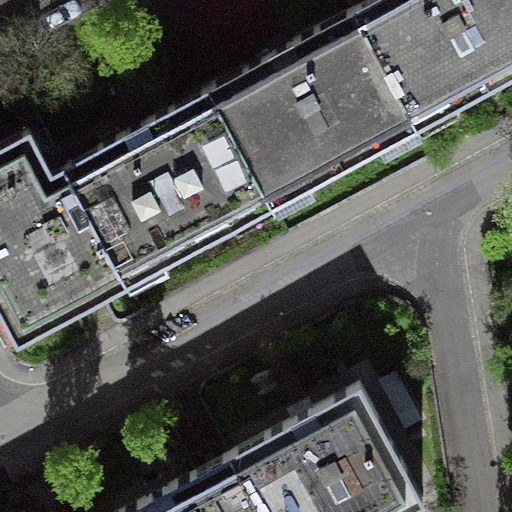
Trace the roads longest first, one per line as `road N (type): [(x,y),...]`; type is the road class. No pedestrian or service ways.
road 1 (residential): [(11,435),(439,203)]
road 2 (residential): [(481,511),(439,203)]
